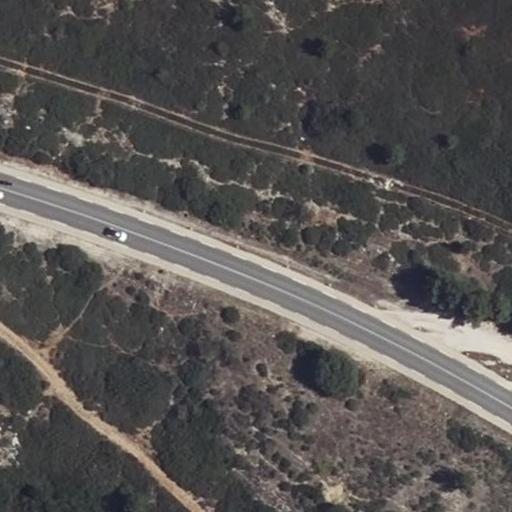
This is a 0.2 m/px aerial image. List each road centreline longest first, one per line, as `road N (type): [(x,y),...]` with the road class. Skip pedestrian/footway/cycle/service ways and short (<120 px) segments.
road 1 (primary): [(511,405),(334,310),(0,186)]
road 2 (track): [(0,324),(205,511)]
